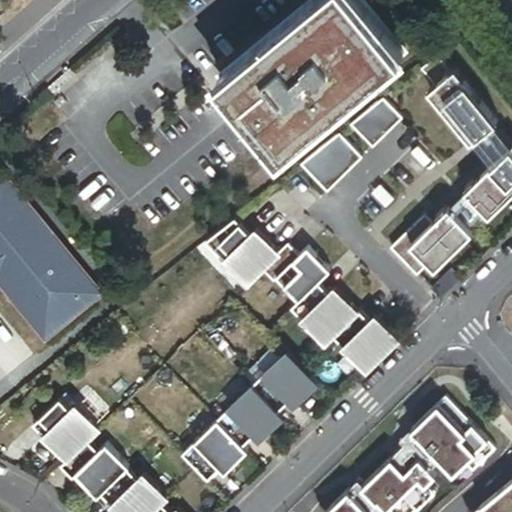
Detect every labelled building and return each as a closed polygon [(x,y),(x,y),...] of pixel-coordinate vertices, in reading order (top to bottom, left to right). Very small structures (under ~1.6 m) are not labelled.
[(312,0),(219,77),(280,152),(388,64),(335,0),(312,0)] [(486,135),(485,133),(497,123),(456,71),(451,74),(438,57),(421,70),(435,87),(428,93),(470,145),(472,143),(474,145),(486,135)] [(383,100),(350,126),(372,149),(402,120),(383,100)] [(300,166),(327,194),(362,159),(338,135),(300,166)] [(511,189),(511,190),(511,141),(496,155),(495,153),(491,157),(493,159),(471,179),(470,177),(461,185),(463,187),(461,189),(485,214),(511,189)] [(0,284),(43,336),(97,292),(0,175),(0,284)] [(469,230),(445,205),(443,206),(441,204),(430,215),(432,217),(429,220),(421,212),(386,245),(412,272),(425,260),(431,266),(469,230)] [(254,231),(249,235),(233,219),(204,242),(245,284),(276,253),(254,231)] [(276,253),(259,270),(271,282),(275,279),(296,300),(315,282),(328,270),(306,247),(297,256),(285,244),(276,253)] [(289,307),(322,342),(329,335),(354,311),(332,288),(326,294),(315,282),(296,300),(289,307)] [(354,311),(329,335),(363,370),(395,339),(372,316),(367,321),(356,309),(354,311)] [(287,401),(292,406),(315,383),(285,352),(250,385),(275,411),(287,401)] [(250,385),(216,419),(241,445),(252,434),(257,440),(281,417),(250,385)] [(455,471),(466,460),(474,468),(495,447),(446,396),(414,427),(455,471)] [(58,397),(31,423),(65,459),(85,439),(97,428),(74,404),(69,409),(58,397)] [(241,445),(216,419),(181,453),(206,479),(217,468),(222,473),(246,451),(241,445)] [(71,476),(73,474),(95,497),(99,493),(125,468),(127,466),(104,442),(96,450),(85,439),(65,459),(59,464),(71,476)] [(365,482),(394,511),(411,511),(435,490),(427,481),(436,472),(420,456),(404,471),(391,457),(365,482)] [(99,493),(116,511),(149,511),(159,503),(164,498),(141,474),(136,479),(125,468),(99,493)] [(511,511),(511,480),(472,511),(511,511)] [(372,511),(349,488),(324,511),(372,511)] [(167,511),(159,503),(149,511),(177,511),(175,509),(171,511),(167,511)]
